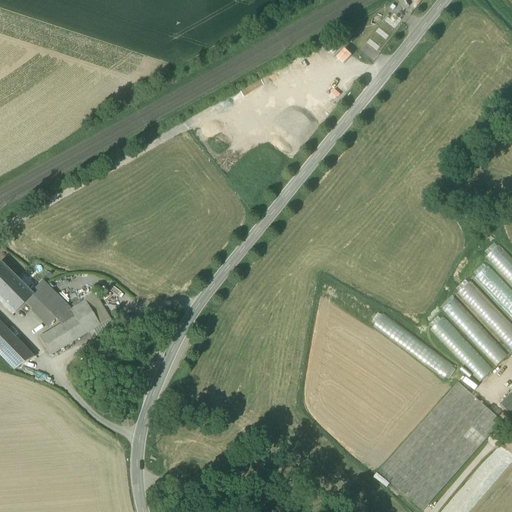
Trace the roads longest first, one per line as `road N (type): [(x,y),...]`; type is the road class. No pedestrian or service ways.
road 1 (residential): [(143,511),(137,442),(175,342),(205,294),(445,0)]
road 2 (track): [(389,69),(367,52),(179,129),(0,225)]
